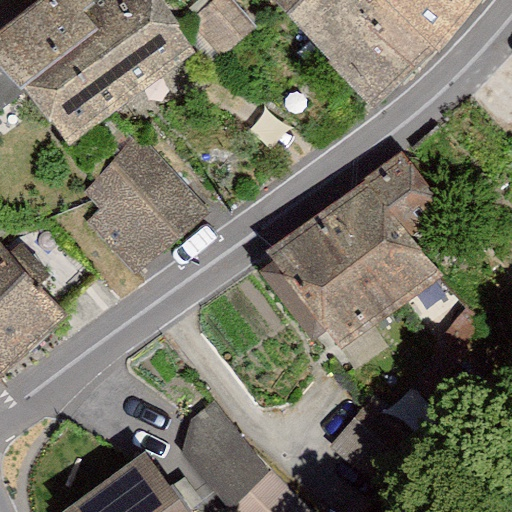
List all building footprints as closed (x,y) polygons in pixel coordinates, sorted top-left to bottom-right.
[(53,0),(0,39),(0,115),(24,98),(50,132),(54,130),(70,152),(199,56),(157,0),(53,0)] [(262,0),(362,113),(426,57),(477,10),(475,0),(262,0)] [(213,214),(145,139),(84,194),(100,212),(89,222),(140,279),(213,214)] [(408,153),(273,258),(344,350),(436,278),(399,231),(442,197),(408,153)] [(0,385),(69,320),(0,246),(0,385)] [(184,456),(231,511),(312,511),(215,404),(193,420),(184,456)] [(175,511),(131,453),(58,509),(60,511),(175,511)]
